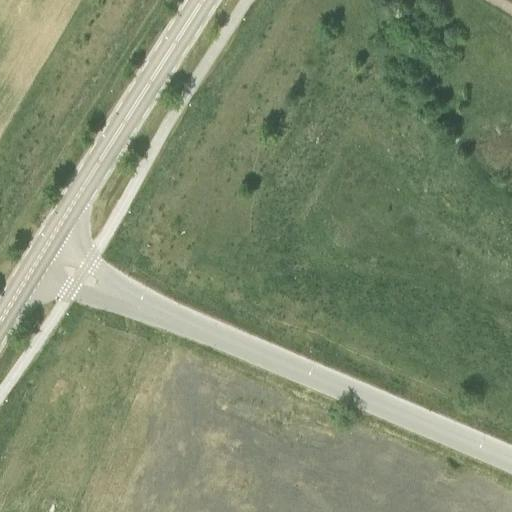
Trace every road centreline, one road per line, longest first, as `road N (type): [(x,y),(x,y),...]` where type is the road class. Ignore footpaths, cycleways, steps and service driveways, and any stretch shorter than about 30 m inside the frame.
road 1 (unclassified): [(511,458),(40,256)]
road 2 (tertiary): [(40,256),(200,0)]
